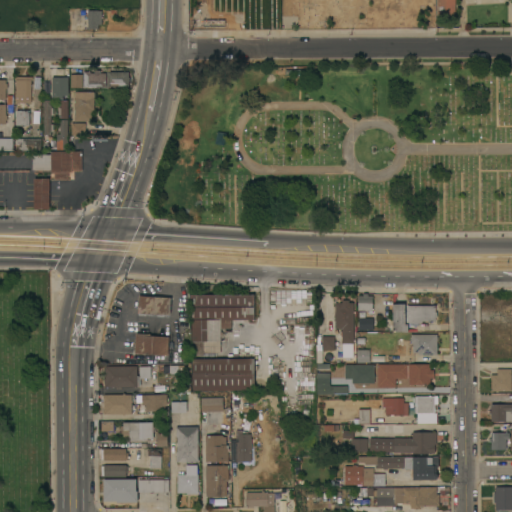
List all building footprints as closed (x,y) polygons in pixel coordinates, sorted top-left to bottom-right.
[(455,0),(455,17),(437,17),(437,0),(455,0)] [(102,24),(99,24),(99,29),(88,29),(88,22),(80,22),(80,10),(88,10),(102,10),(102,24)] [(90,71),(90,72),(94,72),(94,70),(100,70),(100,73),(106,73),(106,87),(83,87),(83,71),(90,71)] [(129,71),(129,77),(130,77),(130,80),(129,80),(129,86),(107,86),(107,71),(129,71)] [(83,87),(71,87),(71,74),(83,74),(83,87)] [(20,102),(20,104),(16,104),(16,98),(16,80),(14,80),(14,76),(32,76),(32,79),(31,79),(31,102),(20,102)] [(68,95),(63,95),(63,99),(52,99),(52,76),(68,76),(68,95)] [(6,83),(7,83),(7,88),(6,88),(6,96),(14,96),(14,106),(6,106),(6,115),(7,115),(7,120),(6,120),(6,123),(0,123),(0,79),(6,79),(6,83)] [(94,91),(94,114),(91,114),(91,121),(75,121),(74,91),(94,91)] [(68,118),(61,118),(61,115),(59,115),(59,107),(60,107),(60,100),(68,99),(68,118)] [(51,100),(51,107),(53,107),(53,115),(51,115),(51,124),(53,124),(54,131),(51,131),(51,136),(48,136),(48,134),(44,134),(43,100),(51,100)] [(30,110),(30,111),(33,111),(33,124),(29,124),(29,125),(25,125),(25,126),(21,126),(21,125),(15,125),(15,110),(30,110)] [(68,149),(57,149),(57,134),(60,134),(60,130),(58,130),(58,122),(60,122),(60,119),(68,119),(68,149)] [(85,122),(85,135),(71,135),(72,122),(85,122)] [(13,150),(0,150),(0,137),(13,138),(13,150)] [(41,150),(19,150),(19,144),(16,144),(16,138),(41,138),(41,150)] [(51,154),(51,151),(81,151),(81,170),(72,170),(72,172),(68,172),(68,178),(55,178),(55,172),(51,172),(51,170),(32,170),(32,154),(51,154)] [(49,209),(34,208),(34,178),(49,178),(49,209)] [(358,310),(358,295),(363,295),(363,293),(368,293),(368,295),(373,295),(373,310),(358,310)] [(203,352),(203,355),(192,355),(192,341),(191,341),(191,319),(190,319),(190,294),(254,294),(254,319),(231,319),(231,328),(220,328),(220,352),(203,352)] [(170,315),(137,312),(139,295),(171,297),(170,315)] [(354,343),(353,343),(353,357),(343,357),(343,343),(342,343),(342,328),(335,328),(335,317),(335,314),(335,305),(342,305),(342,299),(349,299),(349,302),(354,302),(354,343)] [(405,303),(405,324),(408,324),(408,331),(393,331),(393,303),(405,303)] [(408,305),(436,305),(436,311),(437,313),(437,317),(436,318),(436,321),(422,321),(422,323),(407,323),(406,305),(408,305)] [(359,329),(359,317),(373,318),(373,330),(359,329)] [(135,353),(136,333),(153,334),(153,335),(169,337),(168,355),(135,353)] [(437,354),(419,354),(419,352),(413,352),(413,343),(411,343),(411,334),(437,334),(437,354)] [(334,350),(322,350),(322,336),(334,336),(334,350)] [(370,349),(370,362),(357,362),(357,349),(370,349)] [(254,390),(192,390),(192,358),(254,358),(254,390)] [(430,363),(430,370),(434,370),(434,378),(430,378),(430,384),(409,384),(408,377),(407,377),(407,378),(396,378),(396,387),(377,387),(377,364),(430,363)] [(375,383),(352,383),(352,378),(345,378),(345,364),(374,364),(375,383)] [(137,376),(139,376),(139,366),(151,366),(151,378),(140,378),(140,386),(137,386),(105,387),(105,385),(104,379),(105,378),(105,366),(137,365),(137,376)] [(511,391),(491,391),(491,379),(490,379),(490,375),(491,375),(491,374),(497,374),(497,368),(511,368),(511,391)] [(330,372),(330,385),(348,385),(348,394),(317,394),(317,372),(330,372)] [(132,414),(104,414),(104,394),(132,394),(132,414)] [(167,405),(165,405),(165,410),(146,411),(146,405),(142,405),(142,394),(167,394),(167,405)] [(417,423),(417,413),(414,413),(414,396),(438,395),(438,403),(438,413),(437,413),(437,423),(417,423)] [(223,411),(201,411),(201,397),(223,397),(223,411)] [(408,415),(403,415),(403,414),(385,414),(385,405),(388,405),(388,397),(403,397),(403,402),(408,402),(408,415)] [(187,412),(171,412),(171,401),(186,401),(187,412)] [(511,421),(491,421),(491,414),(489,414),(489,410),(491,410),(491,404),(511,403),(511,421)] [(370,423),(359,424),(358,409),(370,409),(370,423)] [(101,431),(101,421),(113,420),(114,430),(101,431)] [(168,446),(157,446),(157,433),(164,433),(164,431),(158,431),(158,421),(168,421),(168,446)] [(153,426),(155,426),(156,431),(153,431),(153,437),(147,438),(147,440),(129,440),(129,430),(124,430),(124,431),(120,431),(120,426),(123,426),(123,422),(153,422),(153,426)] [(511,449),(511,437),(509,437),(509,439),(506,439),(506,449),(491,449),(491,442),(490,442),(490,438),(491,438),(491,432),(504,432),(504,430),(509,430),(509,423),(511,423),(511,449)] [(198,461),(176,462),(176,451),(177,451),(177,437),(176,437),(176,426),(198,426),(198,461)] [(236,434),(236,430),(250,429),(250,434),(251,434),(251,438),(254,438),(254,450),(251,450),(252,461),(248,461),(248,466),(239,466),(239,461),(231,462),(230,435),(236,434)] [(368,451),(351,451),(351,438),(343,438),(343,430),(354,430),(354,438),(368,438),(368,451)] [(394,438),(394,437),(412,438),(412,431),(436,432),(436,444),(435,444),(435,453),(412,453),(412,452),(394,452),(394,451),(369,451),(370,438),(394,438)] [(223,435),(223,436),(226,436),(226,445),(228,445),(228,461),(206,462),(205,435),(223,435)] [(126,452),(128,452),(128,459),(126,459),(126,460),(103,460),(103,459),(101,459),(101,449),(103,449),(103,448),(126,448),(126,452)] [(150,468),(150,456),(148,455),(148,448),(162,448),(161,468),(150,468)] [(404,457),(438,457),(439,467),(437,467),(437,473),(438,474),(438,477),(437,478),(437,479),(413,480),(413,469),(404,469),(404,468),(387,468),(387,469),(383,469),(383,468),(376,468),(376,464),(365,464),(365,462),(358,463),(358,456),(378,456),(404,456),(404,457)] [(126,466),(127,466),(127,472),(126,472),(126,475),(101,475),(101,465),(104,465),(126,464),(126,466)] [(186,474),(186,464),(197,464),(197,474),(198,474),(198,494),(187,494),(187,492),(177,493),(177,474),(186,474)] [(385,486),(373,486),(373,485),(362,485),(362,484),(344,484),(344,466),(352,466),(352,464),(356,464),(356,466),(363,466),(363,468),(374,468),(374,473),(385,473),(385,486)] [(229,465),(229,481),(227,481),(227,496),(206,496),(206,465),(229,465)] [(136,490),(138,490),(138,502),(117,502),(117,500),(104,500),(104,479),(136,478),(136,490)] [(169,491),(138,492),(138,479),(169,479),(169,491)] [(437,506),(420,506),(420,508),(411,508),(411,503),(395,503),(395,506),(376,506),(376,487),(402,487),(402,486),(437,486),(437,506)] [(511,510),(496,510),(495,502),(494,502),(494,492),(495,492),(495,486),(511,486),(511,510)] [(274,511),(263,511),(263,506),(254,506),(254,508),(249,508),(249,506),(246,506),(246,505),(245,505),(245,498),(246,498),(246,492),(262,492),(261,490),(264,490),(264,491),(268,491),(268,492),(274,492),(274,511)]
